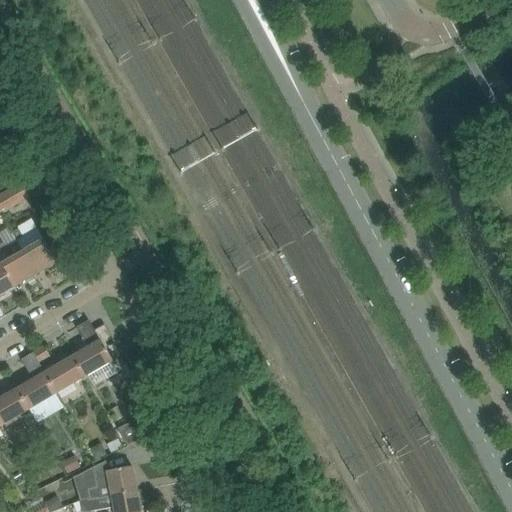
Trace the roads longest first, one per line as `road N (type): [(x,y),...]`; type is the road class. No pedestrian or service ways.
road 1 (tertiary): [(511,492),(247,0)]
road 2 (residential): [(120,275),(197,414),(193,511)]
road 3 (residential): [(120,275),(0,66)]
road 4 (residential): [(0,347),(120,275)]
